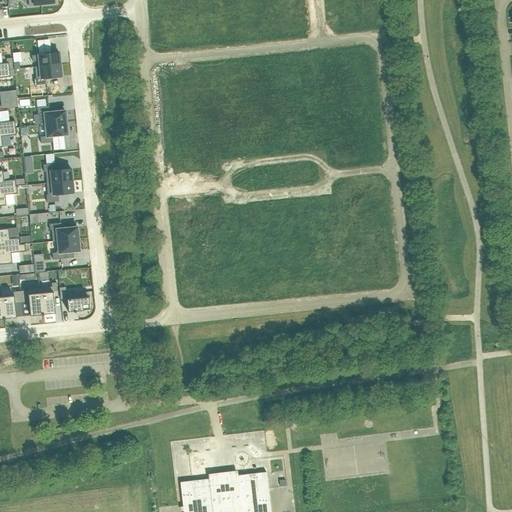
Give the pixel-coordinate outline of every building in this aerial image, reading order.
[(50,54),(31,56),(32,62),(39,61),(39,66),(34,67),(60,65),(59,53),(57,53),(57,51),(50,52),(50,54)] [(36,79),(34,79),(35,85),(46,84),(46,78),(61,77),(60,65),(34,67),(36,79)] [(0,78),(10,77),(9,70),(0,70),(0,78)] [(49,106),(37,108),(37,114),(39,114),(40,126),(45,125),(66,123),(65,111),(49,112),(49,106)] [(0,129),(15,128),(15,121),(0,122),(0,129)] [(46,136),(40,137),(40,143),(52,142),(52,136),(67,135),(66,123),(45,125),(46,136)] [(0,147),(2,147),(1,137),(16,135),(15,128),(0,129),(0,147)] [(24,157),(26,173),(33,173),(31,156),(24,157)] [(55,163),(43,165),(44,172),(45,172),(46,183),(72,181),(71,169),(55,170),(55,163)] [(2,170),(0,170),(0,188),(16,187),(16,186),(15,180),(3,181),(2,170)] [(48,195),(46,195),(47,203),(59,201),(58,194),(73,193),(72,181),(46,183),(48,195)] [(0,205),(6,205),(5,195),(17,194),(16,186),(16,187),(0,188),(0,205)] [(37,214),(38,222),(46,221),(46,213),(37,214)] [(61,223),(49,224),(50,231),(51,230),(52,242),(55,242),(55,241),(78,239),(77,227),(61,229),(61,223)] [(8,228),(0,229),(0,246),(19,245),(19,244),(19,238),(9,239),(8,228)] [(56,253),(52,253),(52,260),(64,259),(64,252),(79,251),(78,239),(55,241),(55,242),(56,253)] [(0,264),(12,263),(11,253),(26,252),(25,244),(19,244),(19,245),(0,246),(0,264)] [(43,271),(43,262),(35,263),(35,272),(43,271)] [(33,265),(19,266),(19,273),(33,272),(33,265)] [(52,287),(39,288),(42,315),(43,315),(43,314),(55,313),(52,291),(57,291),(56,283),(51,283),(52,287)] [(27,290),(20,291),(21,303),(28,302),(30,316),(41,314),(41,315),(42,315),(39,288),(27,289),(27,290)] [(13,295),(1,297),(4,319),(5,319),(5,318),(16,317),(14,304),(21,303),(20,291),(13,292),(13,295)] [(66,299),(68,312),(73,311),(73,312),(76,312),(76,311),(84,310),(89,309),(88,302),(89,302),(88,292),(79,293),(79,297),(66,299)] [(270,511),(266,472),(262,472),(248,474),(180,482),(183,511),(270,511)]
